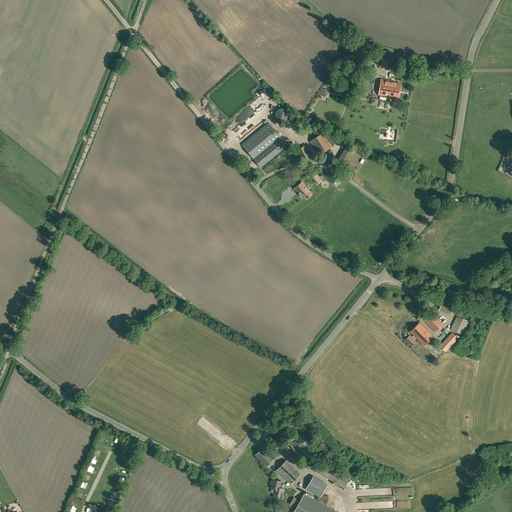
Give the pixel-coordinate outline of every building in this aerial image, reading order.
[(347,56),(351,60),(358,52),(354,49),(347,56)] [(358,66),(360,64),(365,59),(358,53),(352,60),(358,66)] [(362,72),(362,73),(360,88),(372,90),(374,74),(362,72)] [(341,77),(342,78),(353,82),(355,77),(344,73),(342,73),(341,77)] [(391,82),(391,80),(381,79),(378,95),(392,97),(392,96),(399,97),(401,84),(396,83),(396,82),(391,82)] [(260,167),(287,145),(268,123),(242,145),(260,167)] [(310,141),(319,155),(332,147),(323,132),(310,141)] [(305,145),(296,150),(304,164),(313,159),(305,145)] [(339,176),(327,167),(321,174),(333,183),(339,176)] [(306,198),(311,194),(302,182),(295,188),(301,197),(304,195),(306,198)] [(439,310),(451,313),(455,301),(442,297),(439,310)] [(454,309),(464,311),(466,304),(456,302),(454,309)] [(435,332),(443,324),(430,311),(425,315),(428,318),(425,321),(435,332)] [(451,329),(462,335),(469,321),(457,315),(451,329)] [(419,323),(410,332),(414,335),(417,338),(424,346),(433,337),(419,323)] [(457,334),(455,335),(452,332),(439,346),(445,352),(458,338),(460,337),(457,334)] [(415,340),(417,338),(414,335),(412,337),(410,335),(405,340),(411,345),(416,341),(415,340)] [(296,424),(293,418),(278,424),(280,430),(296,424)] [(298,454),(310,444),(302,435),(290,444),(298,454)] [(315,453),(309,445),(298,454),(304,462),(315,453)] [(267,467),(274,460),(262,448),(255,455),(267,467)] [(302,473),(287,459),(277,470),(291,484),(302,473)] [(316,464),(310,461),(306,467),(312,471),(316,464)] [(344,488),(349,480),(340,474),(321,463),(320,466),(318,470),(316,472),(344,488)] [(270,485),(272,485),(271,489),(275,489),(283,491),(284,488),(283,488),(284,484),(281,483),(281,481),(273,479),(273,481),(271,480),(270,485)] [(320,497),(326,488),(312,480),(306,489),(320,497)] [(283,491),(275,489),(274,497),(282,499),(283,491)] [(293,511),(335,511),(304,494),(300,501),(294,498),(290,506),(295,509),(293,511)]
